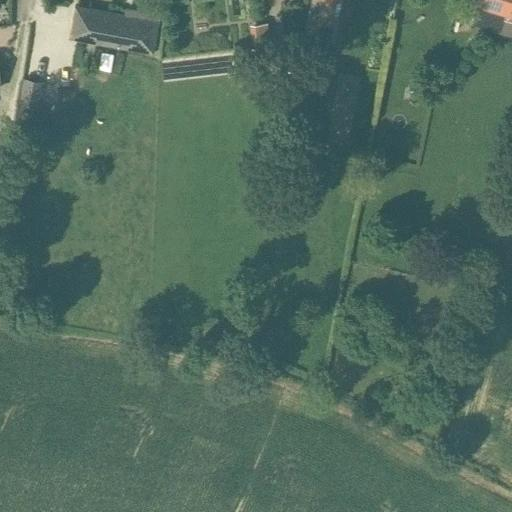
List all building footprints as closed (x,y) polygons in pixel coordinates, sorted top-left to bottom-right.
[(341,0),(311,0),(305,31),(317,33),(319,26),(335,29),(341,0)] [(511,0),(477,0),(470,24),(511,36),(511,0)] [(158,22),(75,6),(69,38),(152,54),(158,22)] [(270,46),(267,22),(250,24),(252,48),(270,46)] [(304,85),(302,70),(286,72),(288,87),(304,85)] [(299,157),(297,170),(310,172),(314,173),(316,160),(299,157)]
